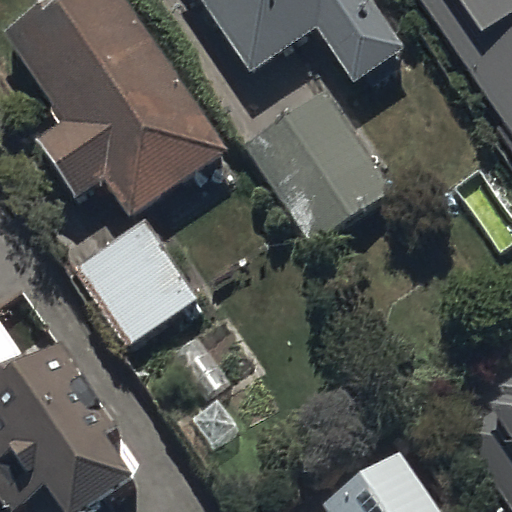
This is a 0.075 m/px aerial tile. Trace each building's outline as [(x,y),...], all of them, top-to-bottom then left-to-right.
[(79,209),(108,188),(135,228),(234,159),(123,0),(83,0),(10,51),(67,134),(40,152),(79,209)] [(405,61),(363,0),(192,0),(250,86),(316,41),(354,96),(405,61)] [(511,0),(414,0),(511,144),(511,0)] [(393,201),(325,99),(254,146),(322,248),(393,201)] [(147,228),(72,277),(126,360),(201,311),(147,228)] [(231,387),(198,343),(171,363),(204,407),(231,387)] [(504,511),(511,511),(511,356),(446,399),(462,424),(452,431),(504,511)] [(119,511),(141,499),(111,453),(125,444),(111,422),(91,435),(75,410),(93,398),(69,361),(37,382),(33,375),(0,396),(0,426),(13,446),(0,453),(0,510),(1,511),(119,511)] [(425,511),(400,475),(348,511),(425,511)]
